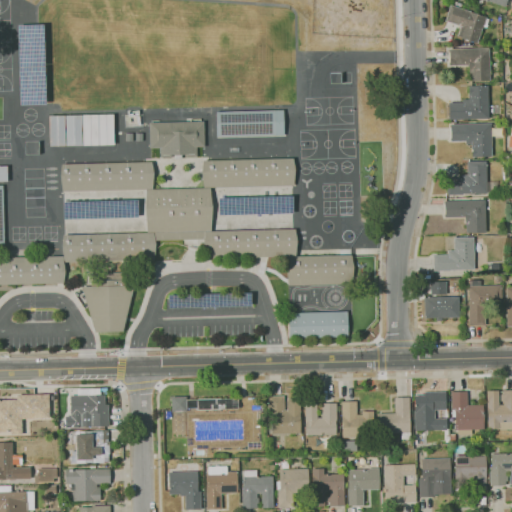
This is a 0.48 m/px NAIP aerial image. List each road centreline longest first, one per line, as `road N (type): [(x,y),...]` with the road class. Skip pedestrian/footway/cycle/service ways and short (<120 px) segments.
road 1 (tertiary): [(511,357),(0,370)]
road 2 (residential): [(399,360),(397,268),(418,150),(414,0)]
road 3 (residential): [(139,367),(143,511)]
